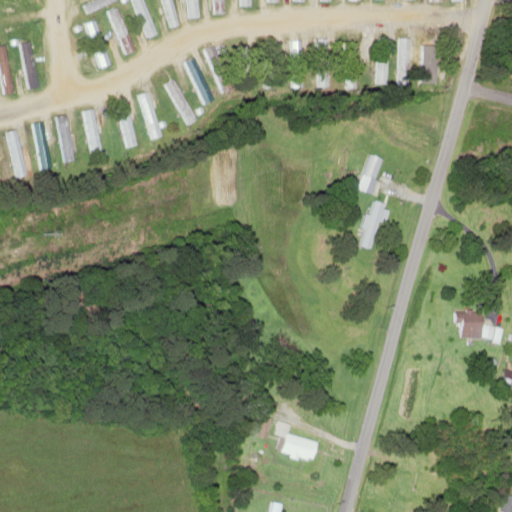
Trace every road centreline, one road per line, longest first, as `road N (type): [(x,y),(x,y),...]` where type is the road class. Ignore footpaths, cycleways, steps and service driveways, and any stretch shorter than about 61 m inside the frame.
road 1 (tertiary): [(373,511),(438,177),(487,0)]
road 2 (residential): [(484,19),(231,22),(70,93),(0,111)]
